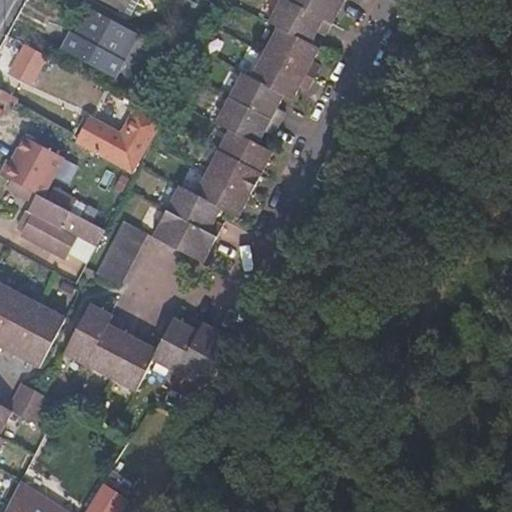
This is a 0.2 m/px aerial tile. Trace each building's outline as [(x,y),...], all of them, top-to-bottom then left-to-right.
[(104,0),(125,12),(131,0),(104,0)] [(277,0),(269,17),(279,23),(310,39),(318,25),(327,29),(333,19),(297,0),(277,0)] [(342,0),(297,0),(333,19),(342,0)] [(132,32),(89,8),(74,37),(69,35),(59,53),(113,83),(123,63),(117,60),(132,32)] [(312,58),(319,44),(310,39),(279,23),(266,47),(315,73),(321,62),(312,58)] [(253,71),(284,87),(293,92),(301,79),(309,84),(315,73),(266,47),(253,71)] [(81,77),(60,64),(32,50),(24,65),(73,92),(81,77)] [(277,101),(284,87),(253,71),(243,66),(230,90),(279,117),(286,105),(277,101)] [(230,90),(218,114),(231,122),(258,136),(266,122),(274,127),(279,117),(230,90)] [(0,139),(45,163),(58,139),(0,107),(0,139)] [(114,160),(138,173),(165,122),(142,110),(123,144),(91,126),(80,145),(113,162),(114,160)] [(264,167),(276,145),(258,136),(231,122),(219,144),(264,167)] [(264,167),(219,144),(208,165),(252,189),(264,167)] [(196,188),(222,202),(240,211),(252,189),(208,165),(196,188)] [(215,215),(222,202),(196,188),(180,180),(168,203),(219,230),(225,220),(215,215)] [(81,195),(57,182),(49,197),(73,210),(81,195)] [(108,229),(73,210),(49,197),(30,188),(26,198),(37,204),(38,216),(26,239),(69,260),(80,240),(98,249),(108,229)] [(73,210),(108,229),(116,214),(81,195),(73,210)] [(219,230),(168,203),(155,228),(205,254),(219,230)] [(151,226),(127,213),(120,226),(144,239),(151,226)] [(113,239),(138,252),(144,239),(120,226),(113,239)] [(106,252),(130,266),(138,252),(113,239),(106,252)] [(99,265),(124,278),(130,266),(106,252),(99,265)] [(0,338),(23,295),(0,282),(0,338)] [(0,346),(21,358),(47,307),(23,295),(0,338),(0,346)] [(147,384),(154,370),(173,334),(162,329),(157,337),(131,323),(136,314),(102,296),(76,346),(123,371),(147,384)] [(47,307),(21,358),(46,371),(72,321),(47,307)] [(176,330),(173,334),(154,370),(179,383),(206,334),(194,328),(189,337),(176,330)] [(206,334),(179,383),(202,395),(229,345),(206,334)] [(49,404),(23,391),(16,405),(42,417),(49,404)] [(16,405),(9,418),(35,431),(42,417),(16,405)] [(0,435),(9,418),(0,412),(0,435)] [(78,511),(21,483),(6,511),(78,511)] [(87,511),(119,511),(127,500),(104,485),(87,511)]
